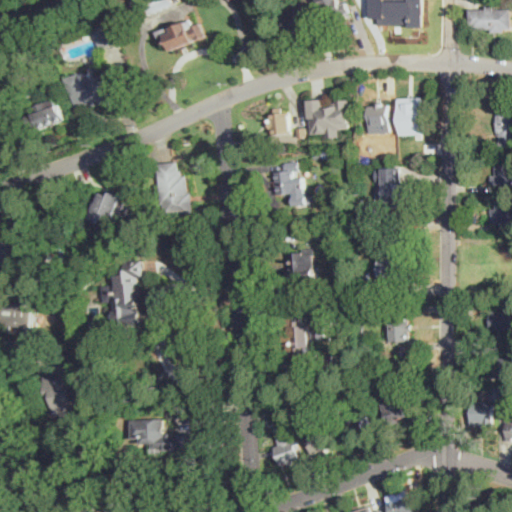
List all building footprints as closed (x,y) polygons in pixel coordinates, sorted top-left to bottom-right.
[(173,0),(175,5),(151,15),(145,0),(173,0)] [(341,0),(343,5),(349,3),(353,13),(326,23),(318,2),(322,1),(321,0),(341,0)] [(373,0),(373,17),(381,17),(381,24),(412,24),(412,27),(426,27),(426,0),(373,0)] [(151,17),(138,23),(131,9),(145,3),(151,17)] [(497,6),(497,9),(511,9),(511,28),(507,28),(507,32),(494,32),(494,29),(476,29),(476,25),(472,25),(472,9),(489,9),(489,6),(497,6)] [(313,31),(299,36),(298,32),(295,33),(288,16),(309,8),(316,26),(312,28),(313,31)] [(195,20),(197,25),(203,23),(208,37),(189,45),(190,48),(183,51),(182,49),(174,52),(168,36),(161,39),(159,32),(176,25),(176,27),(195,20)] [(119,42),(103,48),(95,29),(112,22),(119,42)] [(109,65),(111,71),(118,69),(129,96),(113,102),(110,94),(95,100),(96,103),(80,109),(68,79),(82,73),(85,82),(98,77),(96,70),(109,65)] [(401,97),(402,134),(427,133),(425,96),(401,97)] [(311,98),(313,133),(328,132),(328,136),(340,136),(340,128),(351,128),(350,98),(337,99),(338,105),(326,105),(326,98),(311,98)] [(56,99),(59,106),(62,105),(67,120),(35,133),(29,117),(48,110),(46,104),(56,99)] [(511,147),(501,147),(501,136),(499,136),(499,112),(501,112),(501,100),(511,100),(511,147)] [(385,102),(385,105),(391,104),(391,109),(397,108),(398,123),(371,125),(370,106),(376,105),(376,103),(385,102)] [(293,132),(274,134),(272,114),(291,112),(293,132)] [(300,137),(299,127),(307,126),(308,136),(300,137)] [(316,152),(302,153),(301,142),(315,141),(316,152)] [(314,169),(306,169),(305,160),(314,160),(314,169)] [(511,185),(497,185),(497,183),(493,183),(493,175),(498,176),(498,161),(511,161),(511,185)] [(180,162),(181,170),(184,170),(184,175),(189,175),(190,193),(193,193),(194,213),(167,215),(166,204),(163,204),(160,164),(180,162)] [(301,162),(301,171),(296,172),(296,178),(305,177),(306,186),(298,186),(298,190),(297,190),(297,193),(280,194),(278,171),(266,172),(265,165),(279,164),(280,171),(287,170),(287,163),(301,162)] [(401,177),(404,177),(404,183),(408,183),(408,189),(404,189),(404,195),(399,195),(399,202),(389,202),(389,187),(382,187),(383,176),(379,176),(379,168),(401,168),(401,177)] [(124,196),(121,203),(126,205),(129,198),(139,202),(132,221),(116,215),(114,222),(104,219),(102,223),(92,220),(96,210),(94,210),(97,202),(98,203),(102,193),(112,197),(114,192),(124,196)] [(511,224),(493,224),(493,209),(498,209),(498,198),(511,198),(511,224)] [(76,224),(72,251),(62,250),(61,253),(51,252),(54,225),(65,226),(65,223),(76,224)] [(345,241),(331,242),(330,229),(344,228),(345,241)] [(15,276),(0,271),(0,235),(25,242),(15,276)] [(410,239),(410,278),(381,277),(381,259),(389,259),(389,239),(410,239)] [(316,248),(317,263),(321,263),(322,278),(295,279),(294,254),(305,253),(304,249),(316,248)] [(134,279),(123,280),(122,268),(133,267),(134,279)] [(368,281),(357,282),(355,268),(367,267),(368,281)] [(136,297),(142,297),(144,324),(132,325),(134,339),(122,340),(120,321),(117,321),(116,310),(119,309),(118,299),(122,298),(121,284),(135,283),(136,297)] [(0,301),(37,304),(36,324),(0,321),(0,301)] [(511,311),(511,377),(492,377),(492,358),(511,358),(511,330),(492,330),(492,311),(511,311)] [(410,314),(411,324),(413,324),(413,330),(411,330),(412,341),(395,342),(395,334),(389,335),(389,323),(393,323),(393,315),(410,314)] [(325,316),(325,320),(334,319),(334,326),(325,327),(326,338),(311,340),(312,347),(303,348),(304,352),(294,352),(292,317),(302,317),(303,326),(315,325),(314,317),(325,316)] [(366,339),(353,340),(353,326),(365,325),(366,339)] [(334,366),(319,367),(318,354),(333,353),(334,366)] [(386,378),(374,383),(371,375),(383,371),(386,378)] [(48,376),(52,400),(58,399),(61,415),(82,412),(76,375),(62,377),(61,374),(48,376)] [(139,401),(127,402),(126,392),(138,391),(139,401)] [(400,393),(404,403),(409,401),(413,411),(407,413),(409,416),(391,424),(383,405),(385,404),(383,400),(400,393)] [(495,405),(494,427),(473,426),(474,405),(495,405)] [(511,441),(507,441),(507,439),(503,439),(503,432),(507,432),(507,409),(511,409),(511,441)] [(349,441),(342,423),(368,414),(373,429),(367,431),(368,434),(349,441)] [(135,419),(136,440),(146,439),(146,445),(159,445),(159,451),(190,450),(190,432),(168,433),(167,418),(135,419)] [(315,454),(309,437),(317,434),(316,431),(335,425),(342,445),(315,454)] [(290,431),(294,441),(299,439),(306,457),(284,465),(277,447),(281,446),(278,436),(290,431)] [(19,489),(11,492),(5,478),(13,475),(19,489)] [(20,496),(18,491),(29,487),(31,493),(20,496)] [(416,511),(393,511),(390,502),(416,493),(419,502),(414,504),(416,511)] [(133,511),(116,511),(115,509),(131,503),(133,511)]
